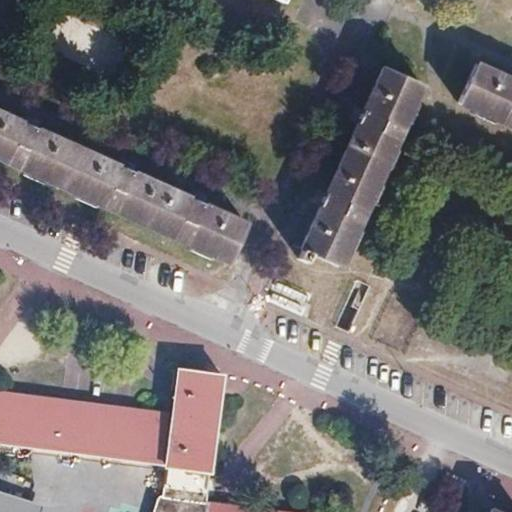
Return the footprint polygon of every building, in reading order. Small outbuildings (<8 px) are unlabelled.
[(511,81),(474,65),(457,102),(511,126),(511,81)] [(359,121),(341,159),(380,175),(420,86),(382,69),(363,111),(359,121)] [(359,121),(363,111),(355,108),(350,117),(359,121)] [(23,125),(0,115),(0,160),(60,187),(77,149),(34,130),(23,125)] [(23,125),(34,130),(37,122),(26,117),(23,125)] [(120,169),(77,149),(60,187),(143,224),(160,186),(131,173),(120,169)] [(339,266),(380,175),(341,159),(325,194),(320,204),(301,248),(339,266)] [(120,169),(131,173),(134,165),(123,160),(120,169)] [(192,201),(160,186),(143,224),(228,262),(246,225),(204,206),(192,201)] [(320,204),(325,194),(315,190),(311,200),(320,204)] [(192,201),(204,206),(207,198),(195,192),(192,201)] [(0,445),(164,467),(160,500),(158,500),(152,511),(266,511),(203,504),(221,377),(177,371),(171,416),(0,394),(0,445)] [(0,511),(27,511),(31,503),(0,493),(0,511)] [(38,511),(40,506),(31,503),(27,511),(38,511)]
